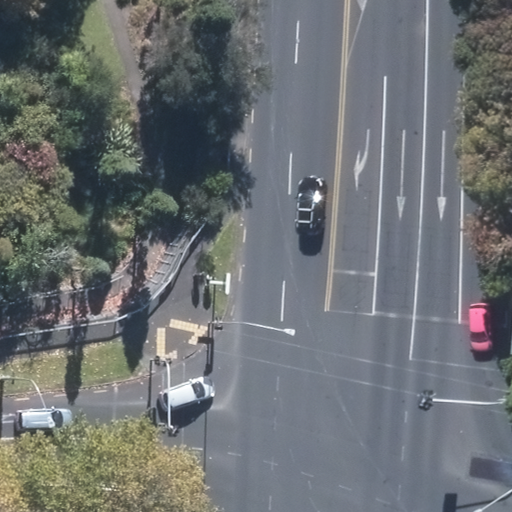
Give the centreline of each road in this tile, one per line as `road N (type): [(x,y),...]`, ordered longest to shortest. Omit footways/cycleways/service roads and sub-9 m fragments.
road 1 (primary): [(333,511),(364,0)]
road 2 (primary): [(0,459),(168,471),(246,511)]
